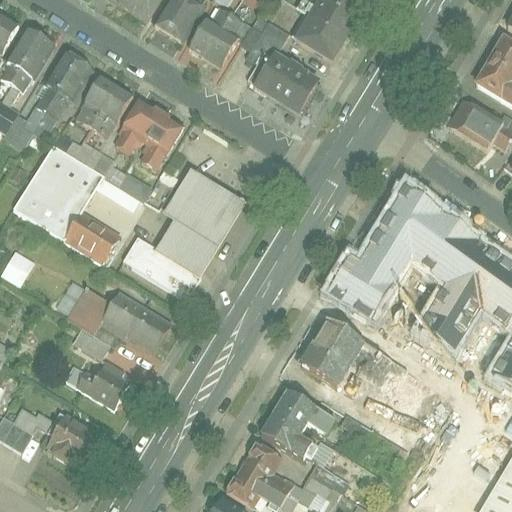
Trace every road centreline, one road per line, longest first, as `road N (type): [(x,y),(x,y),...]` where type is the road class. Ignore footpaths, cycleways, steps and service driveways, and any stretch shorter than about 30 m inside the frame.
road 1 (tertiary): [(334,176),(129,511)]
road 2 (residential): [(334,176),(49,0)]
road 3 (residential): [(368,121),(511,223)]
road 4 (tertiary): [(442,0),(368,121)]
